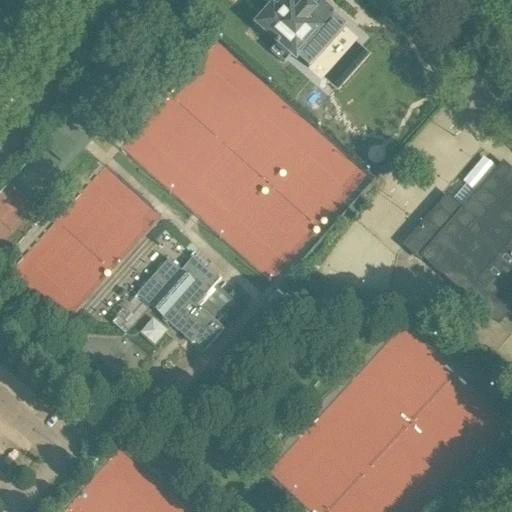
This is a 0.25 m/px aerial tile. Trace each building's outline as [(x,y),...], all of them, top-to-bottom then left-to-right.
[(314,12),(300,0),(295,0),(291,4),(288,1),(278,12),(273,8),(257,26),(278,44),(270,53),(284,65),(291,56),(294,59),(295,58),(308,69),(345,28),(334,17),(333,18),(320,6),(314,12)] [(393,0),(376,0),(386,8),(393,0)] [(511,173),(505,167),(464,212),(448,199),(406,248),(422,262),(425,259),(500,325),(511,311),(511,173)] [(218,282),(206,271),(190,257),(190,258),(192,260),(181,272),(166,259),(165,259),(168,262),(112,324),(125,336),(150,308),(178,333),(191,346),(193,343),(204,353),(223,330),(214,322),(197,307),(221,280),(220,280),(218,282)] [(385,296),(378,305),(386,312),(394,304),(385,296)]
